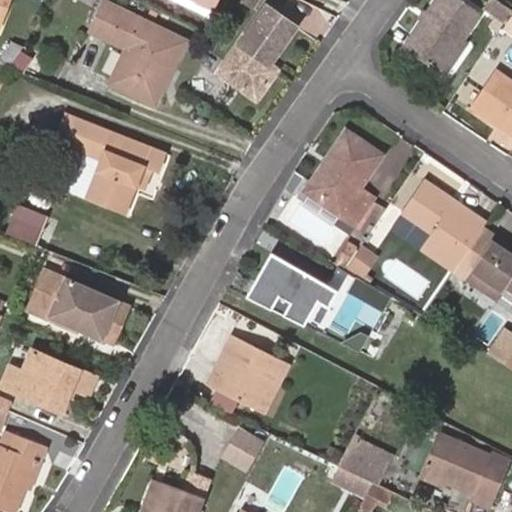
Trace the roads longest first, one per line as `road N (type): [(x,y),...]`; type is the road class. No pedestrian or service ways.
road 1 (residential): [(349,64),(75,511)]
road 2 (residential): [(349,64),(511,176)]
